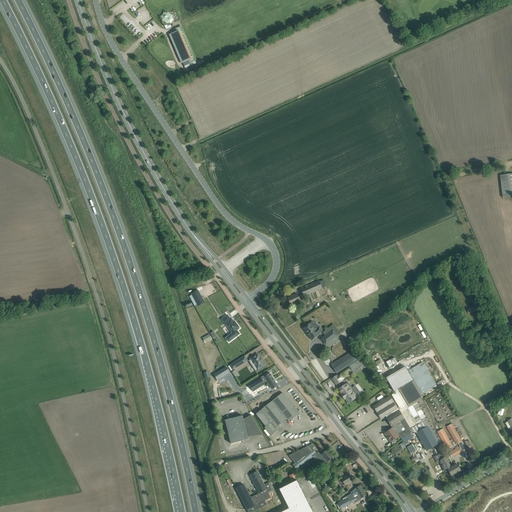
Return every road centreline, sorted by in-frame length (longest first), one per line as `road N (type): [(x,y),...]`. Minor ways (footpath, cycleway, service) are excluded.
road 1 (motorway): [(2,0),(104,230),(181,511)]
road 2 (motorway): [(195,511),(124,246),(17,0)]
road 3 (unclassified): [(248,298),(273,276),(274,249),(217,205),(108,37),(96,0)]
road 4 (tertiary): [(204,249),(141,151),(78,0)]
road 5 (tertiary): [(413,511),(248,298)]
road 6 (tertiary): [(243,301),(406,511)]
